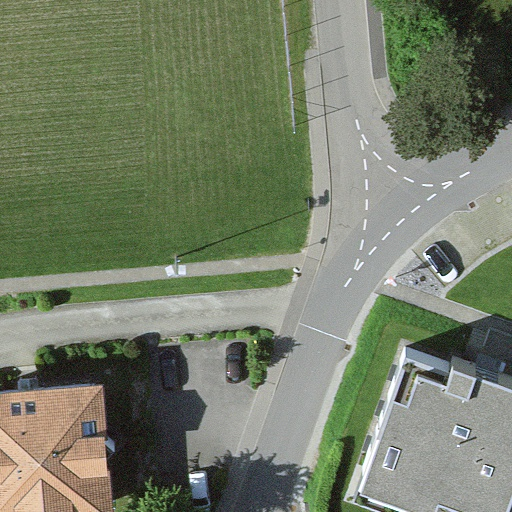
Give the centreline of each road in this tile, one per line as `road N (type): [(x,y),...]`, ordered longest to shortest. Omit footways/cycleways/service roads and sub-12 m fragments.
road 1 (residential): [(382,214),(350,252),(252,511)]
road 2 (residential): [(382,214),(360,143),(345,0)]
road 3 (residential): [(511,144),(382,214)]
